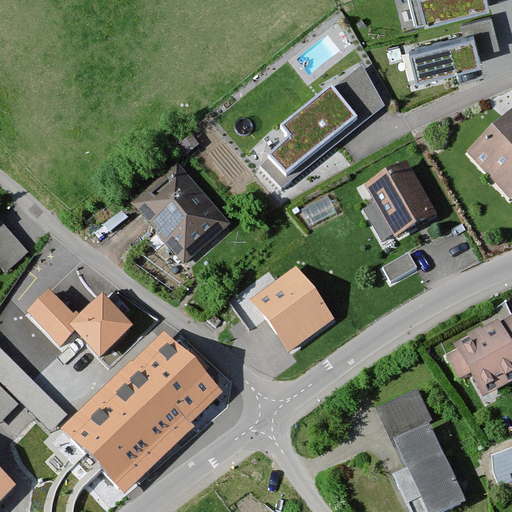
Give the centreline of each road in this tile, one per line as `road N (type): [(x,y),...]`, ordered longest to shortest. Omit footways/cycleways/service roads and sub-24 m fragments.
road 1 (residential): [(0,180),(192,339),(238,384),(259,420)]
road 2 (tertiary): [(511,265),(419,313),(259,420)]
road 3 (residential): [(511,79),(354,149)]
road 4 (tertiary): [(259,420),(143,511)]
